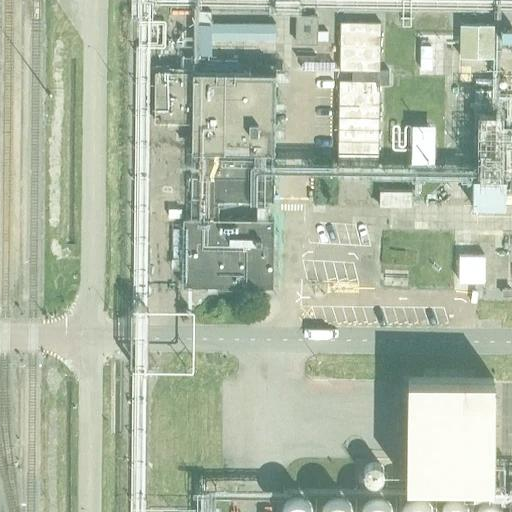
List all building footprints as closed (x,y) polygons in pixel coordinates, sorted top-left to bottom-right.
[(388,13),(347,13),(347,62),(383,63),(383,38),(388,38),(388,13)] [(503,13),(468,13),(468,49),(503,49),(503,13)] [(308,53),(308,69),(329,69),(329,85),(340,85),(340,53),(308,53)] [(153,120),(191,121),(190,218),(182,218),(181,286),(272,287),(272,219),(216,219),(217,201),(272,202),(274,72),(154,71),(153,120)] [(386,155),(386,133),(386,71),(346,71),(346,155),(386,155)] [(511,85),(499,86),(499,107),(511,106),(511,85)] [(421,164),(470,164),(470,129),(446,129),(446,112),(421,112),(421,164)] [(511,162),(511,116),(496,116),(496,154),(481,154),(481,162),(511,162)] [(400,119),(398,144),(415,145),(417,120),(400,119)] [(511,163),(485,164),(485,204),(511,203),(511,163)] [(420,181),(388,179),(387,202),(419,204),(420,181)] [(405,483),(492,484),(493,378),(407,377),(405,483)] [(254,407),(224,408),(224,446),(255,445),(254,407)] [(276,460),(228,458),(227,478),(274,481),(276,460)] [(389,476),(377,496),(401,510),(412,490),(389,476)] [(331,509),(329,479),(293,481),(295,511),(331,509)] [(511,511),(511,483),(486,486),(488,511),(511,511)]
